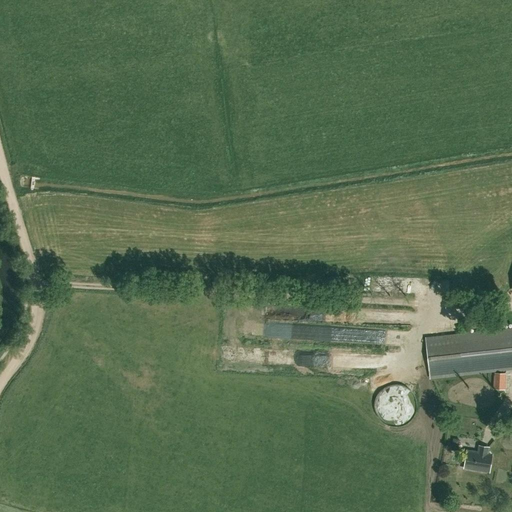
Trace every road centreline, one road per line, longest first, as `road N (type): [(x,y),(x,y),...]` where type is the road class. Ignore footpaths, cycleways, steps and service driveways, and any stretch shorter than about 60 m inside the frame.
road 1 (track): [(455,306),(25,283)]
road 2 (track): [(0,380),(27,344),(36,315),(0,164)]
